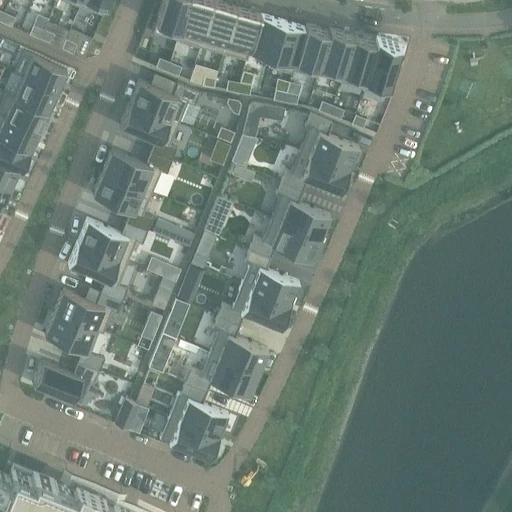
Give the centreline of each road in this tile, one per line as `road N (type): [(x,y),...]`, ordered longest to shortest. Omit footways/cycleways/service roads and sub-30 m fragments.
road 1 (residential): [(121,37),(111,92),(11,372),(10,402),(199,482),(230,465),(272,387),(392,128),(425,22)]
road 2 (residential): [(121,37),(83,82),(0,254)]
